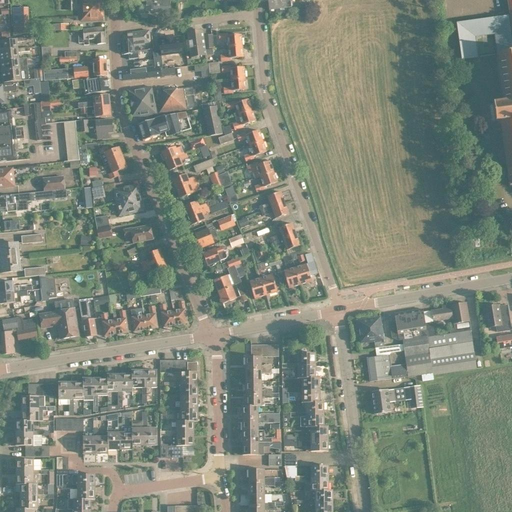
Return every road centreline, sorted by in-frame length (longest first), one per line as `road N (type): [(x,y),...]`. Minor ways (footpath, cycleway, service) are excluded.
road 1 (residential): [(210,336),(114,98),(112,27)]
road 2 (residential): [(255,14),(261,69),(334,309)]
road 3 (tertiary): [(0,367),(210,336)]
road 4 (residential): [(363,511),(334,309)]
road 5 (tertiary): [(334,309),(511,277)]
road 6 (residential): [(112,27),(255,14)]
road 7 (residential): [(216,477),(210,336)]
road 8 (tertiary): [(210,336),(334,309)]
road 9 (residential): [(112,511),(115,491),(216,477)]
